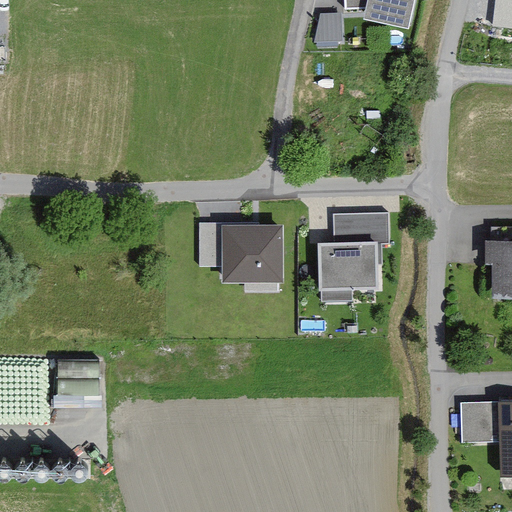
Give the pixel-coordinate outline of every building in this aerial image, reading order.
[(353,0),(354,5),(377,4),(374,16),(418,25),(423,0),(353,0)] [(511,0),(501,0),(499,25),(511,26),(511,0)] [(321,39),(349,38),(349,12),(328,12),(321,39)] [(341,212),(341,243),(383,242),(397,242),(396,211),(341,212)] [(283,225),(225,226),(226,279),(284,278),(283,225)] [(511,234),(499,234),(497,287),(511,287),(511,234)] [(341,243),(326,243),(327,299),(359,298),(359,287),(384,286),(383,242),(341,243)] [(508,439),(507,400),(468,401),(469,440),(508,439)]
